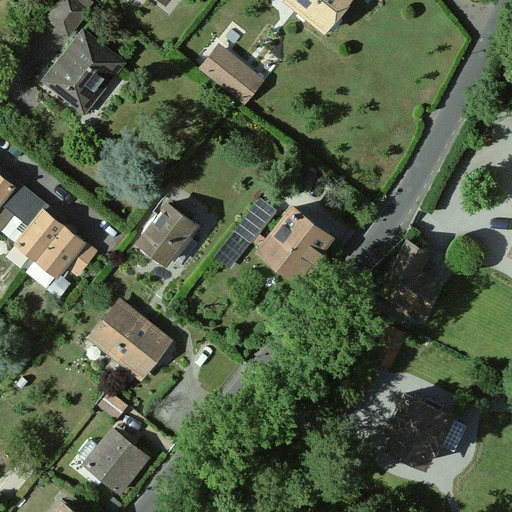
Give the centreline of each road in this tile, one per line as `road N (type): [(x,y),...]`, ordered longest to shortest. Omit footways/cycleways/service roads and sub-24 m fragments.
road 1 (tertiary): [(146,511),(401,207),(489,34)]
road 2 (unknown): [(401,207),(511,264)]
